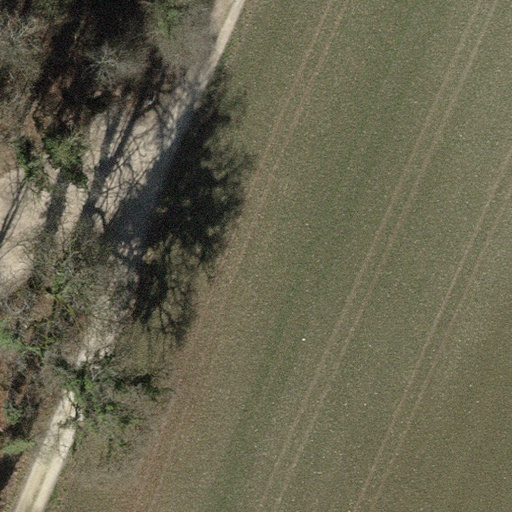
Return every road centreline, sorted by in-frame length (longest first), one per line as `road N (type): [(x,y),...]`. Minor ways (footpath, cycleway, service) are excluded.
road 1 (track): [(225,0),(142,202),(32,511)]
road 2 (track): [(142,202),(0,284)]
